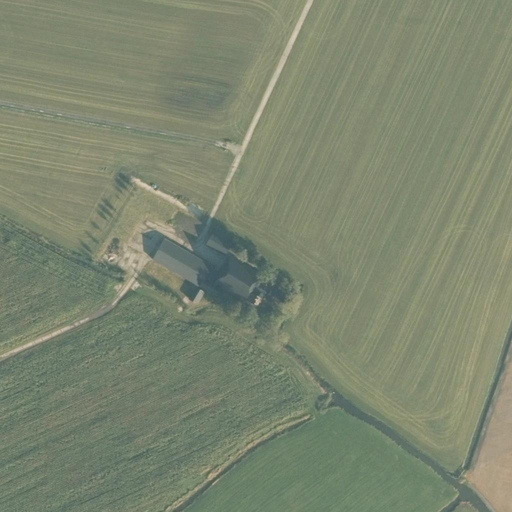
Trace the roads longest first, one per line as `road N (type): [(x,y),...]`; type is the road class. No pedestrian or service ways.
road 1 (unclassified): [(198,245),(310,0)]
road 2 (track): [(198,245),(161,227),(105,311),(0,358)]
